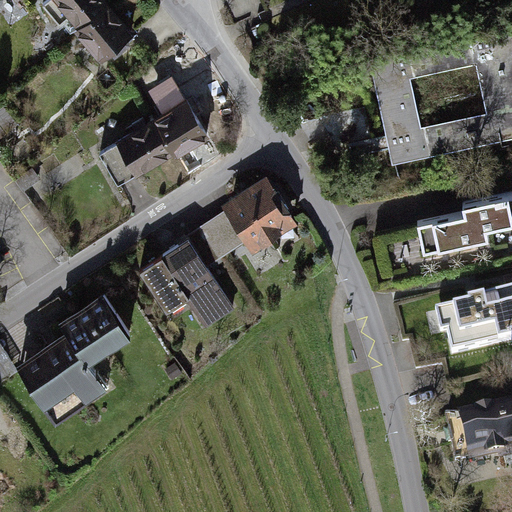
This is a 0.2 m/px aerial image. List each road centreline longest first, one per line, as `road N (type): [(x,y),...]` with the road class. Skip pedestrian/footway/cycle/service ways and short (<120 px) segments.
road 1 (residential): [(272,137),(353,276),(400,413),(417,511)]
road 2 (residential): [(272,137),(0,319)]
road 3 (residential): [(195,18),(272,137)]
